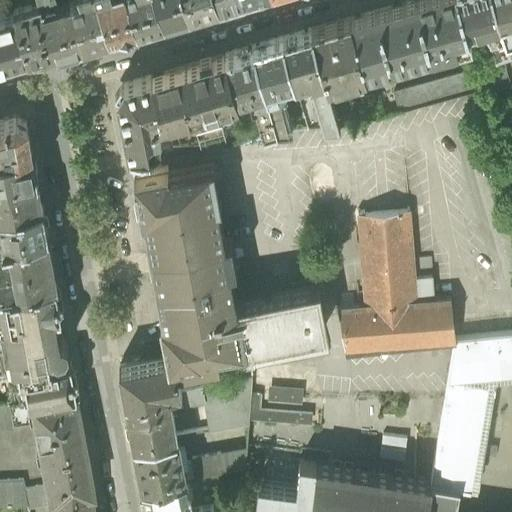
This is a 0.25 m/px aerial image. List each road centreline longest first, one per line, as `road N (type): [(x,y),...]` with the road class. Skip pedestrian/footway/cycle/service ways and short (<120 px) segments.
road 1 (residential): [(43,80),(122,511)]
road 2 (residential): [(312,0),(43,80)]
